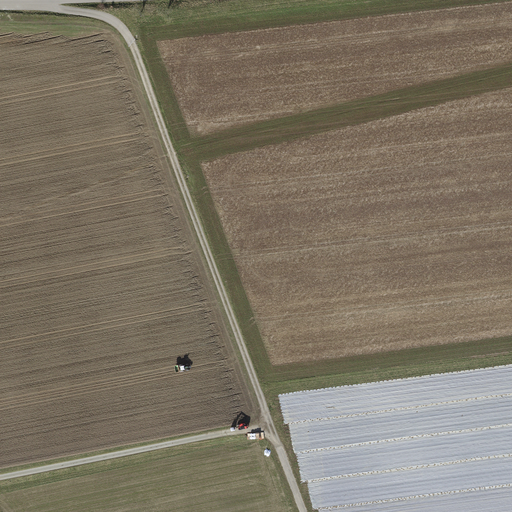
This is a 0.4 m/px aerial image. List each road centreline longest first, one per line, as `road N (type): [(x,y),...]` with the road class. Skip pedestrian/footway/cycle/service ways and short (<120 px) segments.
road 1 (track): [(303,511),(127,32),(113,19),(23,0)]
road 2 (track): [(0,476),(224,431),(252,428),(277,441)]
